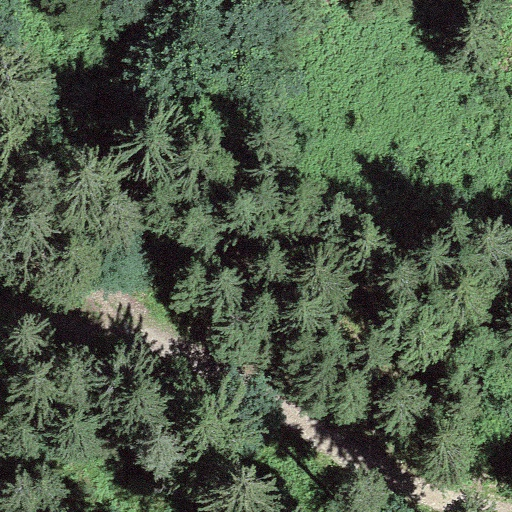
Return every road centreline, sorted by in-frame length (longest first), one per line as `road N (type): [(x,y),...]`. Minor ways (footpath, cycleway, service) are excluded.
road 1 (track): [(499,511),(431,493),(191,356)]
road 2 (track): [(191,356),(0,329)]
